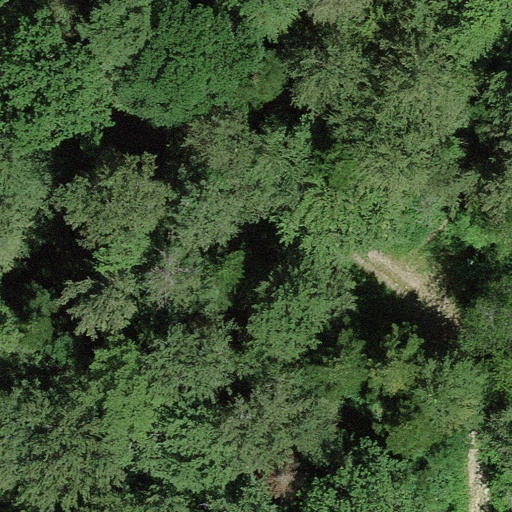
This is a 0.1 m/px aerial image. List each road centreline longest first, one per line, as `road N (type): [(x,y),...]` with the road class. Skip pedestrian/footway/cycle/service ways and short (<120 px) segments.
road 1 (track): [(0,66),(295,185),(427,289),(459,332),(475,511)]
road 2 (track): [(455,327),(453,181),(476,105)]
